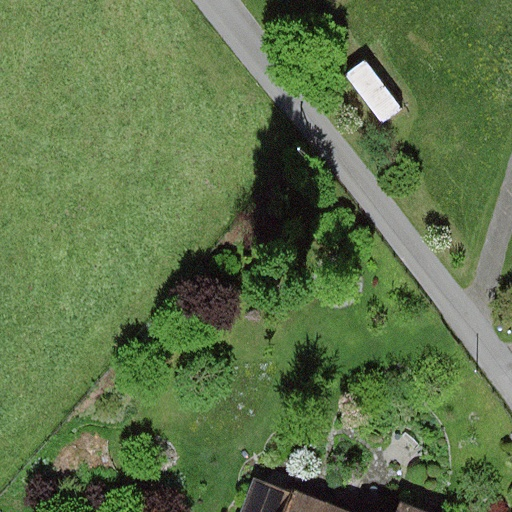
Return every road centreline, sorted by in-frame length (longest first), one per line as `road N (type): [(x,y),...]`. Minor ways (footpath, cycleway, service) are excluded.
road 1 (residential): [(511,378),(217,0)]
road 2 (unknown): [(472,326),(511,182)]
